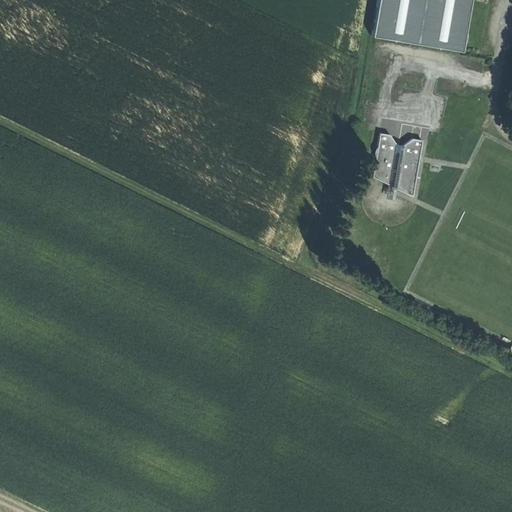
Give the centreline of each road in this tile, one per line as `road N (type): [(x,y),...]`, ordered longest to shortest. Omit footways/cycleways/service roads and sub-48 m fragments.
road 1 (track): [(0,118),(511,374)]
road 2 (track): [(371,0),(351,122),(327,167),(303,270)]
